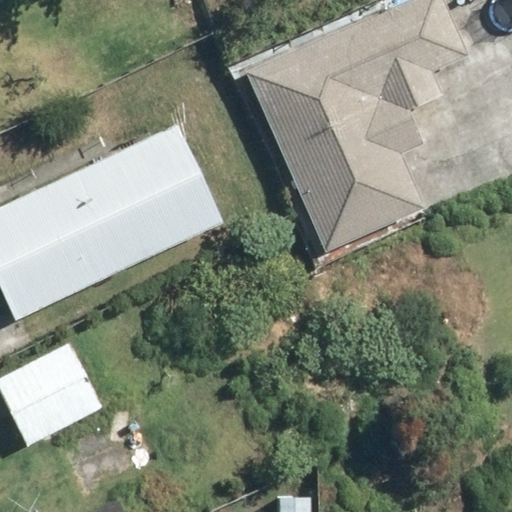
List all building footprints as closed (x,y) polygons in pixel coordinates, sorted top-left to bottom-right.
[(458,64),(431,0),(412,0),(232,77),(320,259),(414,213),(390,163),(414,151),(397,118),(435,102),(424,78),(458,64)] [(15,39),(0,45),(0,104),(36,89),(15,39)] [(165,132),(0,208),(0,321),(3,329),(212,232),(165,132)] [(63,344),(0,379),(0,414),(23,455),(100,411),(63,344)] [(310,511),(312,489),(275,486),(272,511),(310,511)]
